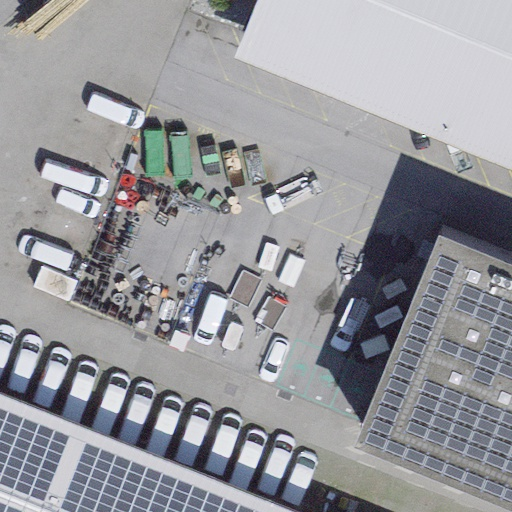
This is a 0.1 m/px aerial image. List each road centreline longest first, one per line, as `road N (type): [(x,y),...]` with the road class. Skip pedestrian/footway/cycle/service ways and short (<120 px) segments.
road 1 (unknown): [(122,60),(41,144),(14,208),(13,272),(30,315),(510,511)]
road 2 (unknown): [(511,209),(328,130),(122,60)]
road 3 (unknown): [(122,60),(0,17)]
